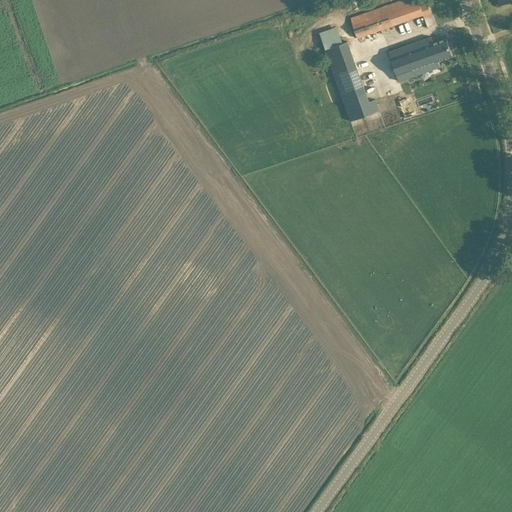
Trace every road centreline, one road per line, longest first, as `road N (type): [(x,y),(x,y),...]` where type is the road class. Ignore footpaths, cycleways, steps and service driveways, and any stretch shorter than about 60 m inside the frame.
road 1 (unclassified): [(317,511),(481,286),(511,219)]
road 2 (residential): [(511,219),(510,139),(464,0)]
